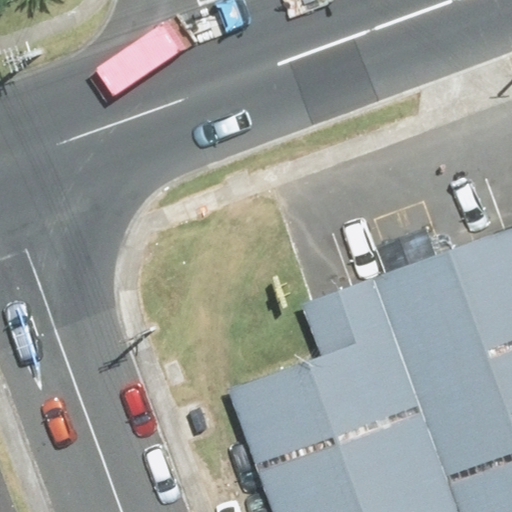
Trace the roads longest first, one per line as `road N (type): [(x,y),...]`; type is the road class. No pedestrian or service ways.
road 1 (unclassified): [(112,511),(0,210)]
road 2 (secondary): [(0,160),(228,78)]
road 3 (secondary): [(228,78),(446,0)]
